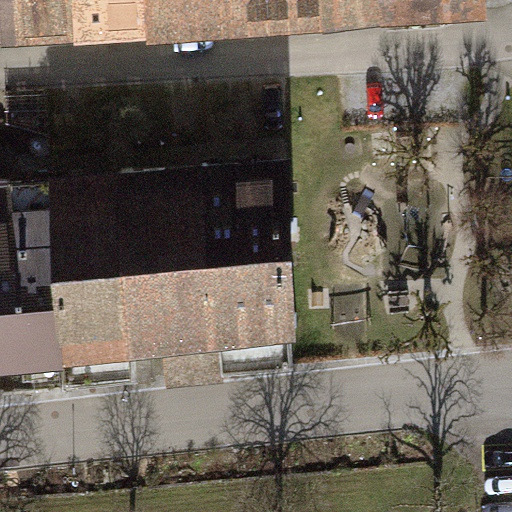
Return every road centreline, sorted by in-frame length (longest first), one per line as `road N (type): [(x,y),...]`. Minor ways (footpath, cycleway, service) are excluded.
road 1 (residential): [(0,433),(511,378)]
road 2 (residential): [(0,89),(511,51)]
